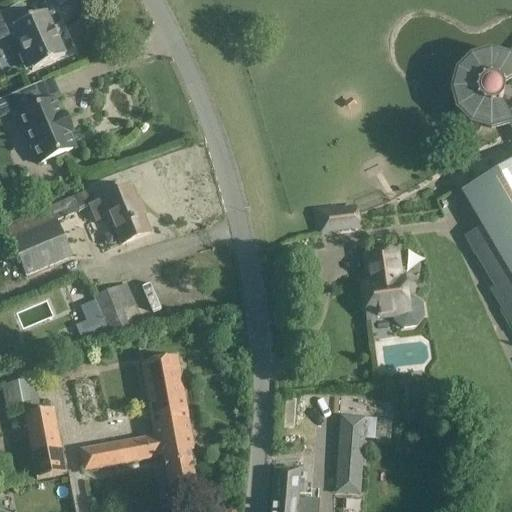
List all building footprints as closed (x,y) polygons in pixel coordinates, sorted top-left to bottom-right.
[(26,21),(20,7),(0,15),(0,39),(14,33),(24,56),(20,58),(25,71),(30,68),(31,71),(64,56),(45,13),(26,21)] [(511,117),(501,100),(503,93),(502,86),(511,81),(511,60),(509,58),(489,53),(469,58),(454,73),(448,93),(454,114),(469,129),(489,134),(509,128),(511,133),(511,163),(460,194),(511,281),(511,117)] [(52,102),(43,82),(12,95),(21,115),(19,116),(40,164),(74,149),(68,134),(71,132),(64,115),(60,117),(54,101),(52,102)] [(131,190),(90,207),(96,222),(109,217),(120,246),(150,234),(142,217),(137,202),(131,190)] [(4,227),(9,240),(25,278),(72,258),(56,220),(88,207),(82,194),(4,227)] [(353,210),(318,214),(320,232),(356,228),(353,210)] [(368,320),(392,316),(392,322),(403,330),(416,328),(423,318),(421,305),(411,297),(404,298),(401,281),(397,253),(363,257),(367,285),(363,286),(368,320)] [(103,320),(89,327),(94,339),(131,322),(115,288),(93,299),(103,320)] [(154,436),(116,443),(120,466),(158,458),(163,458),(170,496),(196,491),(188,453),(193,452),(176,359),(141,365),(154,436)] [(407,410),(428,407),(424,382),(404,385),(407,410)] [(39,413),(24,416),(35,480),(65,474),(54,410),(39,413)] [(340,418),(337,471),(361,473),(363,442),(375,442),(376,421),(340,418)] [(7,460),(0,460),(0,489),(12,487),(7,460)] [(317,511),(318,503),(297,502),(299,471),(274,471),(270,511),(317,511)]
